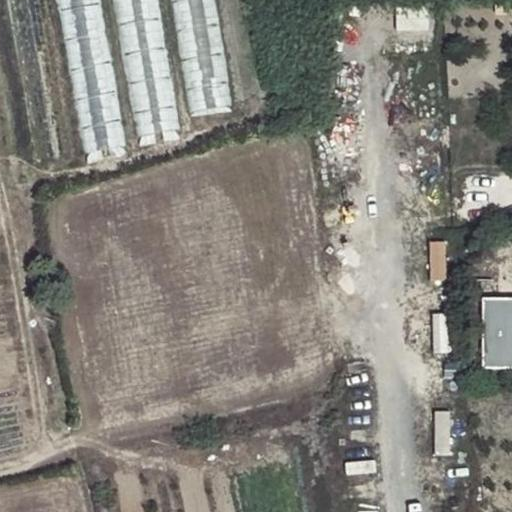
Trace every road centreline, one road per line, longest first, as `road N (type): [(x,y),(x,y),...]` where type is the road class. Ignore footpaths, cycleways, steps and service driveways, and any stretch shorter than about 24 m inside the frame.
road 1 (track): [(39,459),(42,432),(0,191)]
road 2 (track): [(0,468),(72,440),(190,474)]
